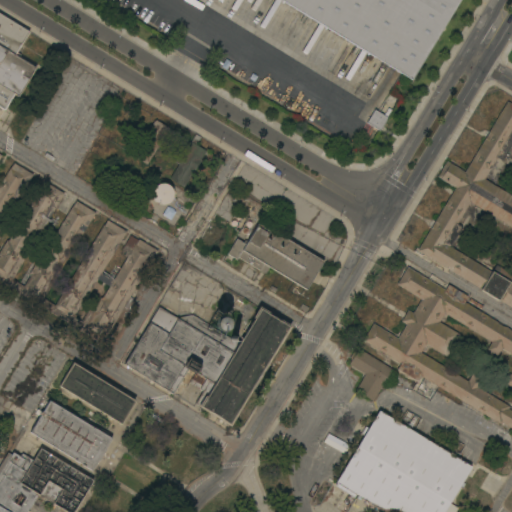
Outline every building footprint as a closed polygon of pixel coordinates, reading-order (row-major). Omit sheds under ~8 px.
[(458,0),(410,80),(279,0),(458,0)] [(0,13),(29,31),(16,52),(20,54),(19,57),(36,67),(18,96),(16,95),(14,99),(11,98),(4,110),(0,107),(0,13)] [(511,144),(502,160),(497,157),(484,179),(511,196),(511,227),(470,202),(456,223),(462,227),(450,247),(491,272),(495,264),(511,274),(511,276),(509,282),(511,283),(511,308),(498,300),(498,301),(480,290),(480,289),(416,250),(455,188),(437,177),(446,161),(464,172),(507,101),(511,104),(511,144)] [(388,117),(379,131),(366,123),(374,109),(388,117)] [(132,156),(153,119),(167,128),(146,165),(132,156)] [(200,159),(201,160),(194,170),(183,187),(169,178),(191,143),(190,142),(194,135),(200,138),(196,145),(205,151),(200,159)] [(0,282),(0,155),(1,156),(0,157),(0,182),(9,168),(12,163),(32,175),(0,227),(0,250),(6,240),(7,241),(40,188),(44,182),(63,194),(48,219),(50,221),(49,223),(47,221),(38,237),(50,244),(71,207),(72,207),(75,202),(94,213),(42,299),(54,306),(61,294),(59,293),(68,278),(70,279),(102,226),(103,226),(106,220),(126,232),(101,273),(112,280),(130,251),(123,247),(129,236),(137,241),(137,240),(157,252),(129,297),(132,299),(125,310),(123,308),(105,337),(110,340),(106,347),(0,282)] [(171,200),(170,201),(168,202),(167,203),(165,204),(163,204),(161,204),(159,204),(157,204),(156,203),(154,201),(153,200),(152,198),(151,197),(151,195),(151,193),(151,191),(152,189),(153,188),(154,186),(155,185),(157,184),(159,183),(161,183),(163,183),(164,183),(166,184),(168,185),(169,186),(171,187),(172,189),(172,191),(173,192),(173,194),(172,196),(172,198),(171,200)] [(318,258),(320,256),(324,258),(322,261),(323,261),(305,290),(269,267),(265,274),(238,257),(236,260),(226,254),(236,238),(245,244),(258,222),(318,258)] [(444,290),(448,284),(467,296),(464,301),(511,330),(511,354),(502,348),(497,356),(485,349),(490,342),(444,313),(439,322),(459,334),(446,356),(426,344),(420,352),(433,361),(434,360),(467,380),(472,372),(483,379),(478,387),(509,406),(508,408),(511,410),(511,428),(500,422),(499,424),(420,375),(416,381),(396,369),(400,364),(362,341),(373,323),(397,338),(406,324),(400,321),(407,310),(412,313),(421,299),(396,284),(407,267),(444,290)] [(280,344),(279,344),(268,363),(252,389),(229,426),(219,420),(208,413),(197,407),(198,406),(194,403),(202,391),(188,383),(193,374),(187,370),(172,394),(123,364),(158,307),(176,318),(191,314),(212,323),(213,321),(214,319),(216,317),(219,317),(223,318),(225,320),(226,322),(226,325),(226,327),(224,330),(222,331),(231,337),(232,336),(234,336),(235,337),(236,339),(234,341),(238,344),(253,318),(252,317),(258,306),(280,320),(280,319),(291,326),(280,344)] [(372,401),(354,390),(364,374),(348,364),(358,348),(392,369),(372,401)] [(58,386),(73,362),(135,400),(120,424),(58,386)] [(511,387),(502,382),(508,372),(511,374),(511,387)] [(29,432),(40,415),(35,412),(37,408),(42,412),(49,400),(94,428),(111,438),(104,449),(105,449),(98,460),(91,470),(29,432)] [(401,424),(403,420),(405,421),(404,422),(406,423),(408,419),(410,420),(414,415),(417,417),(409,429),(412,431),(414,429),(418,432),(417,434),(448,453),(456,440),(459,443),(453,454),(454,454),(453,456),(470,467),(449,503),(457,508),(454,511),(383,511),(361,498),(360,500),(356,498),(357,496),(355,495),(353,498),(334,486),(336,483),(335,482),(363,435),(360,434),(365,426),(368,428),(378,410),(401,424)] [(0,511),(0,464),(7,452),(11,455),(12,452),(19,456),(21,453),(33,460),(40,448),(92,480),(72,511),(66,511),(37,494),(25,511),(0,511)]
